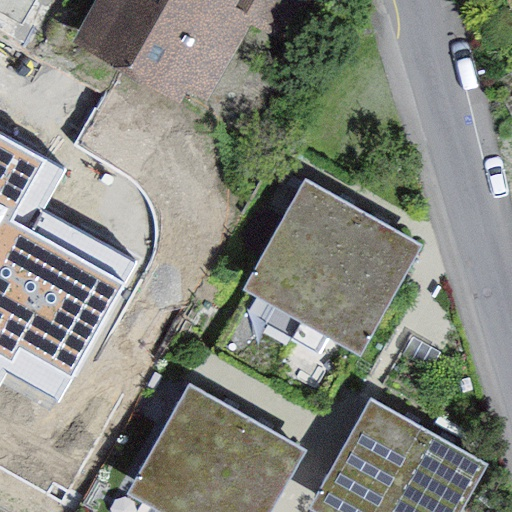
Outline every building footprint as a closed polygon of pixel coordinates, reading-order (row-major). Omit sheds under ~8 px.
[(217,0),(112,0),(91,37),(174,85),(198,42),(205,46),(228,6),(217,0)] [(231,0),(228,6),(282,38),(304,0),(231,0)] [(214,348),(268,379),(362,215),(308,184),(214,348)] [(415,245),(362,215),(268,379),(321,409),(415,245)] [(137,486),(184,511),(192,511),(245,418),(192,388),(137,486)] [(318,498),(342,511),(381,511),(426,433),(372,403),(318,498)] [(262,511),(298,447),(245,418),(192,511),(262,511)] [(453,511),(480,464),(426,433),(381,511),(453,511)]
